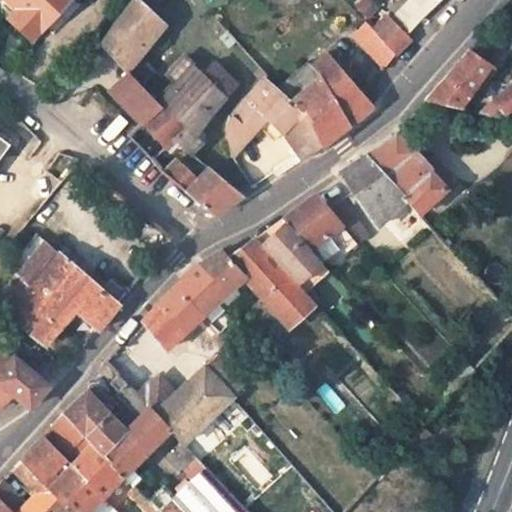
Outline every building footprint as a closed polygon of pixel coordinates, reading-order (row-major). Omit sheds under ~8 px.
[(9,0),(16,7),(10,15),(32,36),(65,0),(9,0)] [(164,22),(149,9),(139,0),(130,0),(111,25),(99,42),(133,63),(164,22)] [(139,0),(149,9),(155,0),(139,0)] [(410,0),(391,20),(407,33),(436,0),(410,0)] [(371,26),(396,53),(410,35),(407,33),(391,20),(383,14),(371,26)] [(396,53),(371,26),(365,20),(353,34),(385,67),(396,53)] [(482,30),(467,47),(486,64),(491,68),(506,50),(482,30)] [(486,64),(467,47),(434,87),(426,94),(421,96),(424,98),(456,107),(486,64)] [(302,87),(289,99),(320,143),(373,104),(364,93),(328,52),(311,64),(307,60),(291,73),(302,87)] [(178,82),(194,65),(185,56),(170,73),(178,82)] [(178,82),(162,100),(185,123),(174,136),(192,150),(200,140),(195,134),(206,114),(236,82),(212,60),(203,71),(194,65),(178,82)] [(110,86),(143,119),(160,98),(127,69),(110,86)] [(276,125),(293,148),(300,158),(320,143),(289,99),(265,75),(225,130),(231,153),(266,115),(276,125)] [(511,76),(494,97),(503,114),(511,108),(511,76)] [(165,146),(174,136),(185,123),(162,100),(160,98),(143,119),(141,121),(165,146)] [(0,156),(14,137),(0,127),(0,156)] [(395,132),(364,154),(405,198),(417,211),(445,186),(395,132)] [(279,175),(300,158),(293,148),(269,169),(270,172),(279,175)] [(375,224),(405,198),(364,154),(340,170),(341,173),(375,224)] [(212,212),(242,192),(207,163),(196,175),(175,158),(165,168),(162,172),(212,212)] [(133,224),(145,212),(109,181),(99,194),(133,224)] [(281,216),(283,218),(308,246),(323,233),(335,248),(345,238),(335,227),(340,221),(327,206),(314,193),(281,216)] [(340,195),(327,206),(340,221),(335,227),(345,238),(352,246),(358,240),(369,229),(340,195)] [(410,205),(372,239),(388,257),(426,222),(410,205)] [(318,257),(308,246),(283,218),(259,239),(294,278),(318,257)] [(41,231),(10,265),(16,271),(8,281),(60,325),(78,305),(100,323),(119,300),(41,231)] [(321,260),(335,248),(323,233),(308,246),(318,257),(321,260)] [(255,236),(228,254),(243,274),(253,284),(288,324),(314,300),(303,288),(294,278),(259,239),(255,236)] [(182,293),(201,313),(243,274),(228,254),(221,246),(188,270),(196,280),(182,293)] [(45,340),(60,325),(8,281),(16,271),(10,265),(0,256),(0,302),(4,307),(45,340)] [(294,278),(303,288),(327,267),(321,260),(318,257),(294,278)] [(196,280),(188,270),(181,276),(144,317),(145,327),(149,325),(167,347),(176,337),(196,318),(201,313),(182,293),(196,280)] [(226,311),(211,323),(218,330),(233,318),(226,311)] [(200,366),(217,352),(222,347),(196,318),(176,337),(200,366)] [(147,404),(152,410),(173,391),(158,374),(153,378),(120,345),(107,358),(117,371),(125,380),(147,404)] [(28,348),(18,358),(46,385),(56,376),(55,374),(28,348)] [(173,391),(152,410),(165,426),(179,439),(201,419),(221,399),(242,380),(217,352),(200,366),(173,391)] [(30,402),(46,385),(18,358),(14,354),(0,373),(0,378),(16,392),(30,402)] [(125,380),(117,371),(111,380),(118,388),(125,380)] [(147,404),(125,380),(118,388),(124,401),(137,413),(147,404)] [(124,470),(165,426),(152,410),(147,404),(137,413),(123,426),(87,390),(83,388),(64,410),(86,433),(93,440),(124,470)] [(52,423),(74,446),(86,433),(64,410),(52,423)] [(179,439),(192,454),(204,444),(199,438),(211,428),(201,419),(179,439)] [(41,453),(56,467),(66,456),(44,432),(19,459),(27,467),(41,453)] [(81,453),(93,440),(86,433),(74,446),(81,453)] [(72,463),(101,494),(124,470),(93,440),(81,453),(72,463)] [(27,467),(42,481),(49,474),(56,467),(41,453),(27,467)] [(248,511),(192,454),(183,465),(192,475),(175,492),(165,483),(149,496),(157,505),(164,511),(248,511)] [(0,480),(0,499),(13,511),(73,511),(48,487),(42,481),(27,467),(19,459),(10,468),(32,489),(23,500),(3,478),(0,480)] [(48,487),(73,511),(84,511),(101,494),(72,463),(55,479),(48,487)] [(42,481),(48,487),(55,479),(49,474),(42,481)] [(146,506),(151,499),(134,482),(128,489),(146,506)] [(13,511),(0,499),(0,511),(13,511)] [(157,505),(151,499),(146,506),(151,511),(157,505)]
